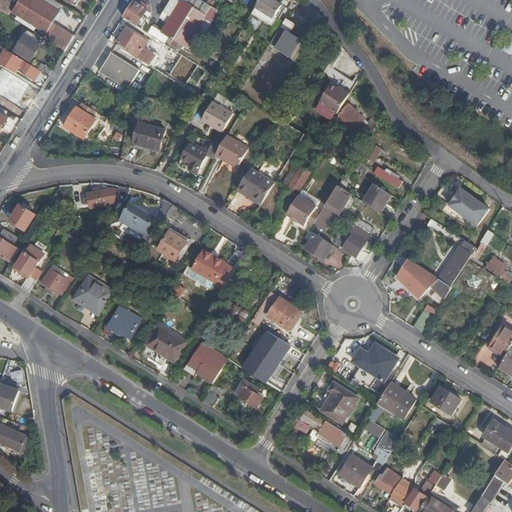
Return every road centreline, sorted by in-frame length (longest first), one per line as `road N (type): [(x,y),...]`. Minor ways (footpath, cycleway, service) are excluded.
road 1 (residential): [(9,166),(37,179),(86,173),(153,183),(352,304)]
road 2 (tertiary): [(251,468),(47,342)]
road 3 (residential): [(312,0),(393,115),(444,159)]
road 4 (residential): [(9,166),(113,0)]
road 5 (residential): [(251,468),(352,304)]
road 6 (residential): [(352,304),(511,404)]
road 7 (residential): [(352,304),(444,159)]
road 8 (residential): [(41,355),(65,511)]
